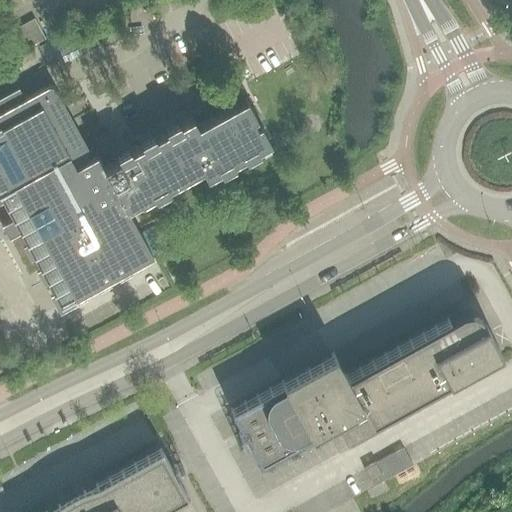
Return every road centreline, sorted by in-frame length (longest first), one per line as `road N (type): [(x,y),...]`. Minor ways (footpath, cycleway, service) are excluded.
road 1 (secondary): [(0,448),(174,366),(472,202)]
road 2 (secondary): [(446,171),(417,197),(291,270),(0,417)]
